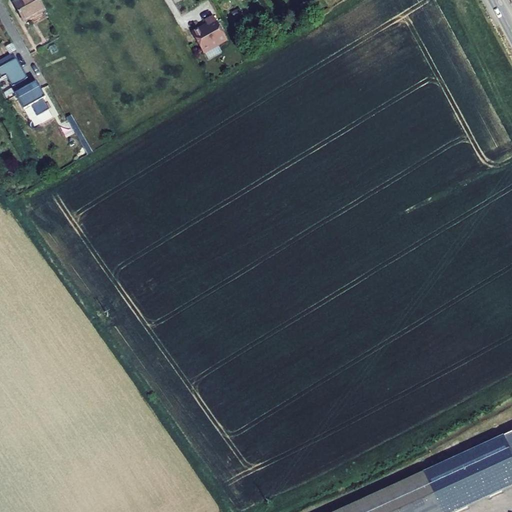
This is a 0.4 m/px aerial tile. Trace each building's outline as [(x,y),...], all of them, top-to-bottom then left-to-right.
[(26,0),(11,8),(21,25),(42,14),(33,0),(26,0)] [(197,34),(186,40),(198,61),(221,48),(208,23),(199,28),(202,33),(197,36),(197,34)] [(36,85),(29,89),(25,82),(28,81),(16,62),(0,71),(0,79),(1,82),(6,79),(12,90),(15,89),(18,95),(15,97),(24,113),(31,109),(38,119),(49,113),(43,102),(45,100),(36,85)] [(511,419),(499,426),(507,440),(511,437),(511,419)] [(511,450),(507,440),(499,426),(453,453),(457,461),(474,492),(476,495),(511,475),(511,450)] [(442,511),(424,473),(338,511),(442,511)]
